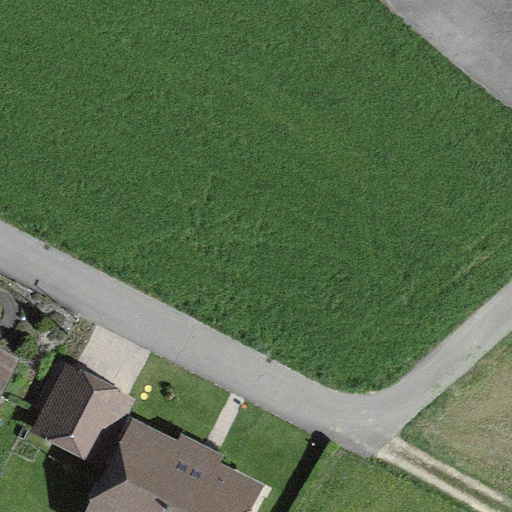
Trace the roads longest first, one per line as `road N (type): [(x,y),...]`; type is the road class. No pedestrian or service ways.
road 1 (residential): [(0,246),(358,430),(397,408),(511,305)]
road 2 (track): [(358,430),(502,511)]
